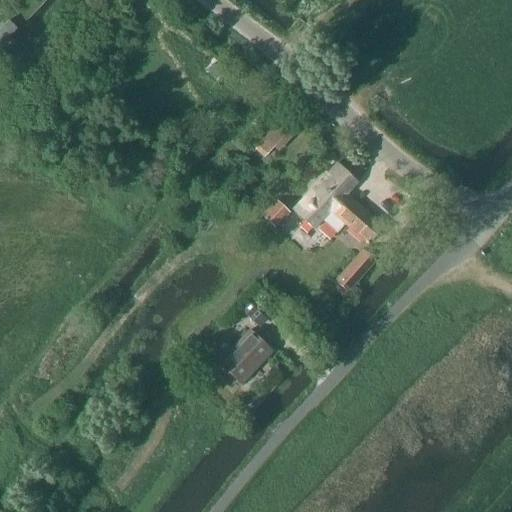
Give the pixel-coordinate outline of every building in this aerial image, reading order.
[(274,146),(279,150),(295,132),(280,119),(254,148),(264,158),(274,146)] [(358,182),(338,164),(304,202),(306,204),(297,214),(315,231),(323,222),(336,233),(344,224),(369,245),(384,227),(347,195),(358,182)] [(276,201),(261,216),(275,229),(289,214),(276,201)] [(335,281),(344,289),(348,293),(351,289),(376,260),(363,249),(335,281)] [(238,308),(259,328),(274,313),(253,293),(238,308)] [(272,353),(250,332),(233,349),(221,338),(207,352),(220,363),(219,364),(242,385),(272,353)]
